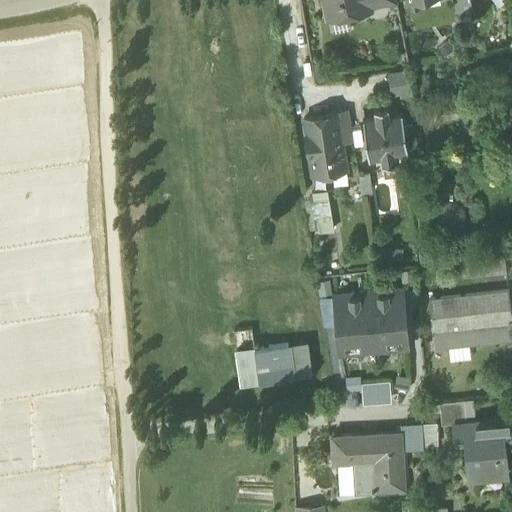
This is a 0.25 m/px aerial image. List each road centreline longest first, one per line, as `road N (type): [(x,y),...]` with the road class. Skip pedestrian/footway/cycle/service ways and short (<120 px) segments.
road 1 (track): [(129,431),(105,0)]
road 2 (residential): [(414,410),(129,431)]
